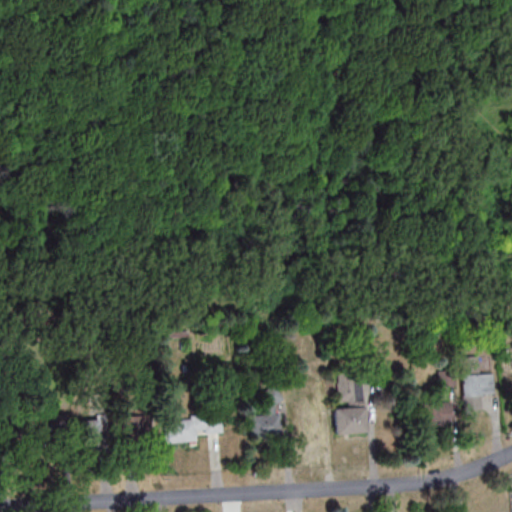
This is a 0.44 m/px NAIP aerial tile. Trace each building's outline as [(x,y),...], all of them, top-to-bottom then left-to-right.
[(463,410),(483,409),(482,395),(493,394),(492,373),(478,373),(478,356),(460,356),(463,410)] [(337,376),(337,402),(362,401),(361,375),(337,376)] [(424,401),(424,424),(449,424),(449,401),(424,401)] [(336,435),(367,430),(363,404),(332,409),(336,435)] [(315,433),(315,409),(291,409),(291,433),(315,433)] [(284,431),(284,410),(254,410),(254,431),(284,431)] [(196,442),(196,432),(221,431),(221,417),(167,417),(167,442),(196,442)] [(100,441),(100,421),(63,421),(63,441),(100,441)]
